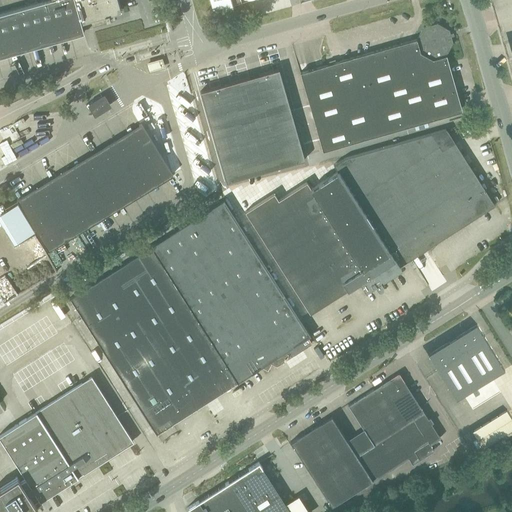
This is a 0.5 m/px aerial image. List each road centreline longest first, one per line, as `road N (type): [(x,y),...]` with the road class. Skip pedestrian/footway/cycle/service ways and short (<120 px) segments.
road 1 (secondary): [(511,271),(134,511)]
road 2 (unclassified): [(184,0),(199,52),(378,0)]
road 3 (unclassified): [(511,151),(468,0)]
